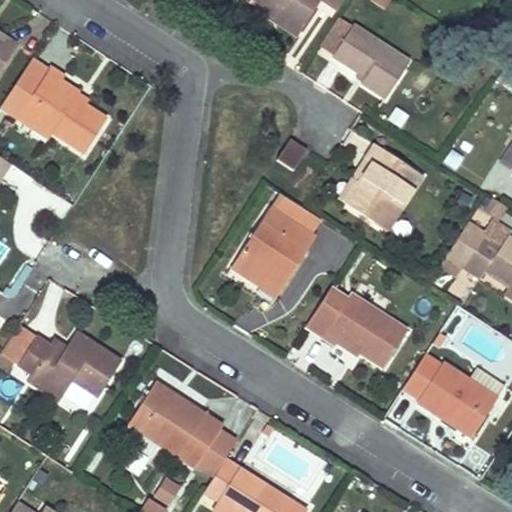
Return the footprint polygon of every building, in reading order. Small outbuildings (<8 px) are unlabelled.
[(318,0),(319,0),(336,11),(342,0),(254,0),(271,11),(300,29),(318,0)] [(300,29),(271,11),(266,17),(295,36),(300,29)] [(338,17),(317,47),(332,57),(353,27),(338,17)] [(409,64),(353,27),(332,57),(363,78),(359,84),(384,101),(409,64)] [(0,68),(13,47),(0,37),(0,68)] [(1,108),(17,119),(22,112),(49,70),(32,59),(1,108)] [(65,78),(51,67),(49,70),(22,112),(52,132),(86,153),(106,121),(85,106),(75,99),(79,93),(62,82),(65,78)] [(85,106),(89,100),(79,93),(75,99),(85,106)] [(48,139),(52,132),(22,112),(17,119),(48,139)] [(303,148),(287,137),(273,159),(289,170),(303,148)] [(418,174),(375,146),(366,160),(372,164),(359,187),(354,183),(342,202),(367,219),(375,205),(388,215),(390,216),(418,174)] [(0,156),(0,183),(13,165),(0,156)] [(372,164),(366,160),(351,182),(354,183),(359,187),(372,164)] [(291,221),(301,205),(281,192),(271,207),(291,221)] [(495,218),(503,205),(489,195),(480,209),(491,216),(495,218)] [(291,221),(309,233),(320,217),(301,205),(291,221)] [(388,215),(375,205),(367,219),(381,228),(388,215)] [(230,266),(258,285),(262,279),(278,290),(313,236),(309,233),(291,221),(271,207),(230,266)] [(491,216),(482,230),(486,232),(503,243),(508,235),(511,229),(495,218),(491,216)] [(482,230),(466,220),(444,253),(464,266),(486,232),(482,230)] [(486,232),(464,266),(480,277),(484,272),(509,288),(511,289),(511,237),(508,235),(503,243),(486,232)] [(345,301),(348,295),(331,285),(328,289),(345,301)] [(383,368),(406,330),(357,299),(357,297),(349,293),(348,295),(345,301),(328,289),(307,323),(324,334),(323,336),(336,346),(340,339),(360,353),(383,368)] [(16,326),(0,350),(0,370),(9,376),(16,366),(28,374),(24,380),(58,402),(71,381),(97,397),(119,362),(84,338),(74,355),(64,349),(52,341),(47,347),(16,326)] [(74,355),(84,338),(75,332),(64,349),(74,355)] [(355,359),(360,353),(340,339),(336,346),(355,359)] [(440,362),(423,352),(401,387),(419,397),(417,401),(472,436),(497,398),(449,367),(451,365),(442,360),(440,362)] [(220,425),(154,382),(126,425),(192,468),(209,480),(223,459),(232,445),(215,434),(220,425)] [(284,511),(290,503),(223,459),(209,480),(202,491),(234,511),(235,511),(284,511)] [(159,473),(149,495),(170,504),(180,483),(159,473)] [(137,511),(165,511),(167,511),(147,498),(137,511)] [(35,511),(17,500),(8,511),(55,511),(45,505),(40,511),(35,511)] [(304,511),(290,503),(284,511),(304,511)]
